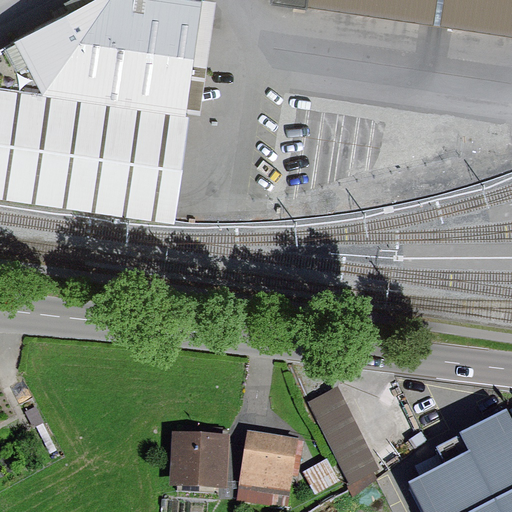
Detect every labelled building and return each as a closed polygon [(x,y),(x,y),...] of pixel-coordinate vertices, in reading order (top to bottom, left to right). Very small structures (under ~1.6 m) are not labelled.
[(215,0),(84,0),(0,44),(0,85),(189,112),(200,113),(215,0)] [(511,0),(270,0),(270,1),(307,6),(307,4),(511,31),(511,0)] [(0,85),(0,196),(174,220),(189,112),(0,85)] [(350,491),(379,476),(338,393),(308,408),(350,491)] [(446,468),(409,488),(421,511),(511,511),(511,426),(506,416),(438,451),(446,468)] [(228,444),(222,444),(222,432),(177,430),(177,442),(171,441),(168,497),(225,500),(228,444)] [(304,446),(247,437),(236,503),(287,511),(293,479),(299,480),(304,446)] [(316,490),(338,481),(330,460),(307,469),(316,490)]
